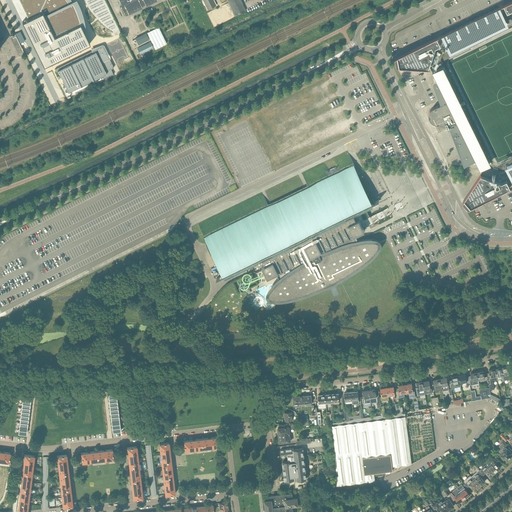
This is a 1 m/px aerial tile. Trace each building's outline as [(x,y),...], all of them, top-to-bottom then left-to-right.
[(19,0),(28,19),(23,21),(22,22),(23,23),(24,27),(44,66),(84,47),(89,44),(90,44),(89,42),(87,39),(87,38),(86,37),(86,35),(85,34),(85,33),(84,34),(82,34),(81,26),(79,18),(76,10),(73,3),(69,4),(67,1),(66,0),(19,0)] [(119,0),(122,6),(121,6),(125,15),(128,13),(129,14),(142,8),(142,7),(145,5),(146,6),(157,0),(119,0)] [(207,9),(216,5),(212,0),(203,0),(207,9)] [(240,0),(227,0),(235,16),(246,11),(240,0)] [(511,0),(503,5),(507,12),(511,9),(511,0)] [(441,35),(445,43),(450,53),(508,25),(499,7),(441,35)] [(147,33),(155,49),(166,44),(158,27),(147,33)] [(20,31),(15,34),(19,44),(25,41),(20,31)] [(146,33),(135,38),(138,45),(149,39),(146,33)] [(15,34),(10,36),(19,56),(24,53),(19,44),(15,34)] [(437,37),(397,57),(395,58),(396,66),(428,68),(435,47),(440,45),(437,37)] [(150,42),(137,49),(140,54),(143,52),(149,49),(153,47),(150,42)] [(66,63),(55,69),(56,71),(57,71),(68,92),(73,89),(75,93),(113,75),(111,69),(114,68),(109,59),(103,46),(93,51),(93,50),(92,51),(66,63)] [(434,83),(441,103),(433,108),(432,108),(431,109),(430,110),(429,112),(429,113),(428,114),(428,116),(429,117),(429,119),(430,120),(431,121),(432,122),(433,123),(435,123),(436,123),(446,125),(447,127),(449,126),(450,126),(465,165),(475,160),(480,170),(490,164),(443,67),(432,72),(437,82),(434,83)] [(267,204),(203,236),(204,238),(205,237),(207,239),(208,239),(210,243),(210,244),(207,245),(206,246),(209,251),(211,255),(215,253),(222,267),(218,269),(221,276),(219,277),(220,278),(221,277),(222,279),(258,262),(262,260),(264,264),(265,265),(262,266),(262,267),(266,275),(267,276),(267,277),(276,273),(277,275),(278,278),(279,280),(278,281),(277,281),(277,282),(276,283),(275,284),(274,285),(273,286),(273,287),(272,287),(271,289),(270,290),(270,291),(269,292),(269,293),(269,294),(269,295),(269,296),(269,297),(270,297),(270,298),(271,298),(272,299),(273,299),(274,299),(275,299),(276,300),(277,300),(278,300),(279,300),(280,300),(282,300),(283,299),(284,299),(285,299),(286,299),(288,299),(289,298),(291,298),(292,298),(294,297),(295,297),(297,296),(299,296),(302,295),(304,294),(306,294),(308,293),(309,293),(310,292),(311,292),(313,291),(314,291),(315,291),(316,290),(318,289),(320,288),(321,288),(322,288),(323,287),(324,287),(325,286),(336,281),(337,280),(338,280),(339,279),(341,278),(342,277),(344,276),(345,276),(346,275),(347,274),(348,274),(349,273),(350,273),(351,272),(352,271),(353,271),(354,270),(355,269),(356,269),(357,268),(358,267),(359,267),(360,266),(361,265),(362,265),(363,264),(364,263),(365,262),(366,261),(367,260),(368,260),(370,259),(370,258),(371,257),(372,256),(373,255),(374,254),(375,253),(375,252),(376,252),(376,251),(377,251),(377,250),(378,249),(378,248),(378,247),(378,246),(378,245),(378,244),(378,243),(377,242),(376,241),(375,241),(374,241),(373,240),(372,240),(371,240),(370,240),(369,240),(368,240),(367,240),(366,240),(365,240),(364,240),(363,241),(361,241),(360,241),(359,241),(358,240),(356,236),(356,234),(364,230),(363,228),(367,226),(379,220),(376,214),(370,217),(369,215),(366,209),(371,207),(367,197),(357,177),(353,169),(354,168),(353,165),(354,165),(353,163),(339,170),(338,166),(326,172),(328,175),(307,185),(304,187),(270,203),(267,204)] [(464,200),(462,202),(468,208),(469,208),(470,207),(510,188),(506,180),(501,182),(480,175),(464,200)] [(375,201),(374,202),(371,195),(367,197),(371,207),(375,205),(374,203),(376,202),(375,201)] [(465,345),(466,351),(482,348),(481,343),(465,345)] [(507,366),(501,367),(503,378),(503,380),(510,379),(509,377),(507,366)] [(489,372),(487,373),(488,383),(493,382),(493,380),(497,379),(495,368),(489,369),(489,372)] [(471,376),(468,376),(469,382),(470,385),(473,384),(479,383),(478,380),(477,372),(471,373),(471,376)] [(461,374),(459,375),(460,384),(461,386),(460,384),(467,383),(469,382),(468,376),(466,377),(465,374),(464,373),(461,373),(461,374)] [(450,380),(451,389),(454,389),(454,392),(461,390),(461,386),(460,384),(459,375),(451,376),(452,380),(452,381),(450,382),(450,380)] [(447,377),(440,378),(442,387),(442,388),(443,391),(449,390),(450,395),(449,395),(450,400),(451,404),(454,403),(453,400),(451,389),(449,389),(447,377)] [(434,380),(433,381),(434,386),(435,388),(434,388),(434,390),(439,389),(442,388),(442,387),(440,378),(434,379),(434,380)] [(429,380),(423,381),(424,390),(425,393),(432,392),(432,389),(431,389),(429,380)] [(417,387),(416,387),(417,396),(420,395),(425,394),(425,393),(424,390),(423,381),(416,382),(417,387)] [(411,383),(407,384),(405,385),(406,393),(409,392),(410,397),(415,396),(414,391),(413,391),(411,383)] [(404,393),(406,393),(405,385),(403,385),(403,384),(398,385),(399,388),(396,388),(398,398),(405,397),(404,393)] [(388,395),(387,387),(380,388),(382,396),(381,396),(381,401),(389,400),(388,395)] [(480,389),(479,389),(480,393),(481,393),(482,399),(491,397),(490,394),(490,390),(489,388),(480,389)] [(375,389),(369,390),(371,402),(377,401),(377,406),(380,405),(378,391),(376,391),(375,389)] [(364,398),(362,398),(363,403),(371,402),(369,390),(363,390),(364,398)] [(319,402),(317,402),(318,408),(326,408),(326,404),(326,402),(325,394),(318,395),(319,402)] [(293,398),(289,399),(285,406),(298,405),(297,403),(300,403),(300,404),(312,403),(311,395),(293,396),(293,398)] [(292,409),(292,411),(285,412),(285,420),(292,420),(292,415),(294,414),(295,414),(297,414),(295,411),(292,409)] [(382,415),(331,423),(340,485),(375,480),(374,473),(393,470),(392,466),(411,464),(405,411),(385,414),(382,415)] [(285,428),(277,429),(279,443),(290,442),(288,427),(286,428),(286,427),(285,428)] [(219,437),(201,439),(202,448),(220,446),(219,437)] [(501,448),(498,451),(501,454),(501,455),(501,456),(502,457),(503,457),(507,460),(508,459),(510,457),(511,454),(511,453),(505,447),(507,444),(504,442),(505,441),(502,437),(501,439),(502,440),(500,442),(501,444),(499,446),(501,448)] [(184,450),(202,448),(201,439),(183,441),(184,450)] [(159,444),(161,461),(171,460),(169,443),(159,444)] [(129,465),(138,464),(136,446),(127,448),(129,465)] [(286,456),(286,461),(283,461),(285,481),(294,480),(294,476),(297,476),(297,480),(306,479),(302,448),(294,449),(293,448),(280,450),(281,457),(286,456)] [(112,449),(97,451),(98,461),(113,459),(112,449)] [(10,453),(0,451),(0,461),(9,462),(10,453)] [(82,462),(98,461),(97,451),(81,453),(82,462)] [(150,491),(153,490),(156,490),(151,451),(148,451),(146,451),(150,491)] [(492,459),(487,463),(496,473),(499,470),(498,469),(500,467),(496,463),(499,460),(492,452),(489,455),(492,459)] [(34,456),(25,455),(22,471),(32,472),(34,456)] [(57,456),(59,473),(68,472),(66,455),(57,456)] [(161,461),(163,478),(173,477),(171,460),(161,461)] [(479,470),(483,474),(486,472),(490,476),(492,474),(493,475),(496,473),(487,463),(479,470)] [(140,481),(138,464),(129,465),(131,482),(140,481)] [(477,472),(472,477),(480,486),(483,484),(482,483),(484,481),(480,477),(483,474),(479,470),(476,466),(475,468),(476,469),(475,469),(477,472)] [(22,471),(20,488),(30,489),(32,472),(22,471)] [(59,473),(61,490),(70,489),(68,472),(59,473)] [(466,482),(464,484),(468,488),(471,486),(472,487),(475,490),(477,488),(477,489),(480,486),(472,477),(470,476),(465,481),(466,482)] [(175,494),(173,477),(163,478),(165,495),(175,494)] [(133,499),(142,498),(140,481),(131,482),(133,499)] [(465,499),(470,495),(464,487),(464,488),(461,484),(458,486),(456,484),(455,485),(456,488),(465,499)] [(20,488),(18,504),(28,506),(30,489),(20,488)] [(450,493),(449,493),(449,494),(450,495),(454,500),(456,499),(459,502),(461,500),(463,501),(465,499),(456,488),(454,489),(450,493)] [(62,498),(59,498),(60,501),(60,502),(62,502),(63,507),(72,506),(70,489),(61,490),(61,492),(62,495),(62,498)] [(270,496),(270,500),(264,501),(265,511),(292,511),(292,508),(292,506),(297,505),(297,498),(292,498),(292,493),(285,494),(270,496)] [(445,499),(446,500),(442,502),(447,510),(448,510),(449,510),(451,509),(451,508),(454,506),(447,497),(445,499)] [(432,499),(429,501),(434,509),(437,507),(439,511),(446,511),(447,511),(447,510),(442,502),(441,501),(438,503),(437,502),(434,503),(432,499)]
